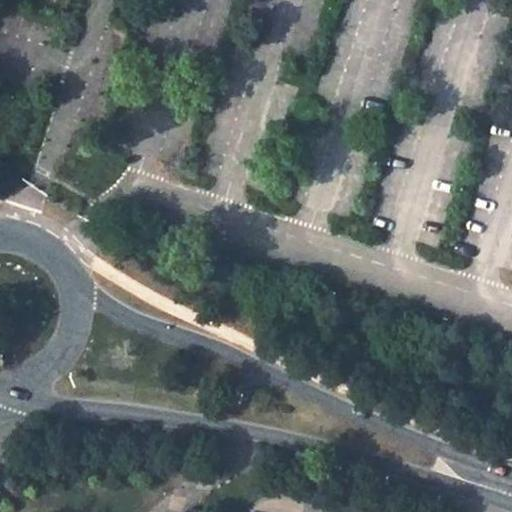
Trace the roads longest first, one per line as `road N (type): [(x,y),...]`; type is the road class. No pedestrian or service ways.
road 1 (tertiary): [(7,382),(41,402),(241,427),(511,506)]
road 2 (tertiary): [(511,470),(413,436),(233,351),(160,329),(95,299),(62,270)]
road 3 (tertiary): [(7,382),(47,367),(71,331),(71,289),(62,270)]
